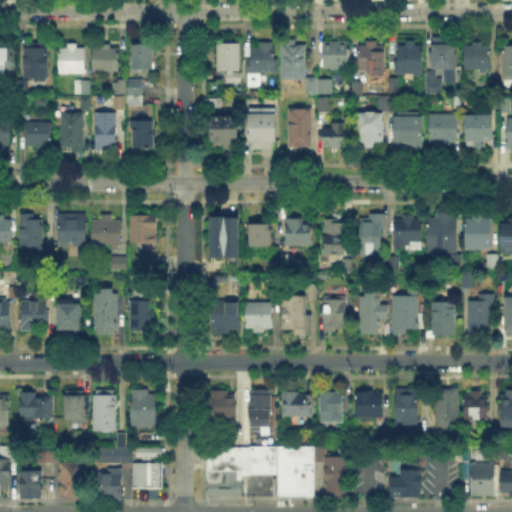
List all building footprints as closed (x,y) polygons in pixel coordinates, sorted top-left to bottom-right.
[(419,43),(419,71),(397,72),(397,43),(403,43),(403,38),(413,38),(413,43),(419,43)] [(434,67),(434,38),(455,38),(455,67),(434,67)] [(511,39),(511,44),(501,44),(500,85),(511,84),(511,39)] [(57,73),(57,45),(65,45),(65,41),(75,42),(75,45),(83,45),(82,73),(57,73)] [(151,41),(151,66),(130,65),(130,41),(151,41)] [(360,72),(360,47),(356,47),(356,41),(376,41),(376,45),(385,45),(385,82),(371,82),(371,72),(360,72)] [(91,45),(100,45),(100,42),(108,42),(108,45),(116,45),(116,71),(91,71),(91,45)] [(325,42),(350,42),(350,70),(325,70),(325,42)] [(0,76),(0,45),(11,45),(11,76),(0,76)] [(22,80),(22,45),(45,45),(45,80),(22,80)] [(227,71),(218,71),(218,45),(242,45),(241,84),(227,84),(227,71)] [(261,86),(250,86),(250,45),(275,45),(275,72),(261,72),(261,86)] [(491,45),(491,72),(466,72),(466,45),(491,45)] [(305,78),(285,78),(285,47),(305,47),(305,78)] [(422,68),(422,85),(432,85),(431,68),(422,68)] [(73,91),(73,77),(88,77),(88,91),(73,91)] [(126,94),(127,77),(140,77),(140,94),(126,94)] [(305,93),(305,78),(330,78),(329,93),(305,93)] [(111,92),(111,79),(125,79),(124,92),(111,92)] [(352,95),(352,83),(362,83),(362,95),(352,95)] [(111,108),(111,95),(125,95),(125,108),(111,108)] [(382,110),(382,97),(398,97),(398,110),(382,110)] [(208,108),(208,98),(223,98),(223,108),(208,108)] [(6,113),(6,99),(15,99),(15,113),(6,113)] [(502,113),(503,99),(511,99),(511,113),(502,113)] [(320,100),(329,100),(329,112),(320,112),(320,100)] [(290,109),(313,109),(313,149),(289,149),(290,109)] [(97,147),(97,114),(116,114),(116,147),(97,147)] [(360,142),(360,114),(383,114),(383,142),(360,142)] [(430,147),(430,114),(459,115),(458,147),(430,147)] [(61,150),(61,115),(84,115),(84,150),(61,150)] [(210,142),(210,115),(237,115),(237,142),(210,142)] [(251,142),(251,116),(276,116),(276,142),(251,142)] [(466,142),(466,116),(493,116),(493,142),(466,142)] [(396,148),(396,117),(423,117),(423,148),(396,148)] [(0,143),(0,122),(12,122),(12,143),(0,143)] [(347,122),(347,130),(355,130),(355,148),(323,148),(323,130),(333,130),(333,122),(347,122)] [(27,145),(27,123),(51,123),(51,145),(27,145)] [(155,123),(155,146),(133,146),(134,123),(155,123)] [(17,211),(31,211),(31,216),(41,217),(41,247),(17,247),(17,211)] [(84,211),(84,244),(57,244),(57,211),(84,211)] [(128,243),(128,211),(156,211),(155,243),(128,243)] [(415,211),(415,220),(424,220),(424,248),(395,248),(395,220),(404,220),(404,211),(415,211)] [(9,217),(9,243),(0,243),(0,212),(1,212),(1,217),(9,217)] [(111,212),(111,217),(118,217),(118,246),(89,246),(89,217),(98,217),(98,212),(111,212)] [(430,251),(431,215),(458,215),(458,252),(430,251)] [(239,256),(211,256),(210,217),(224,217),(224,218),(239,218),(239,256)] [(468,246),(468,217),(491,217),(491,246),(468,246)] [(362,256),(362,218),(383,218),(383,256),(362,256)] [(511,252),(502,252),(502,224),(511,224),(511,218),(511,252)] [(312,219),(312,246),(289,246),(289,219),(312,219)] [(346,221),(346,255),(325,255),(325,221),(346,221)] [(251,248),(251,224),(272,225),(272,248),(251,248)] [(137,266),(152,266),(152,252),(137,252),(137,266)] [(284,268),(284,254),(301,255),(301,268),(284,268)] [(390,271),(390,256),(399,256),(399,271),(390,271)] [(499,256),(499,270),(489,270),(489,256),(499,256)] [(449,267),(449,257),(460,257),(460,267),(449,267)] [(110,258),(128,258),(128,271),(110,271),(110,258)] [(263,269),(263,258),(273,258),(273,269),(263,269)] [(346,258),(354,258),(354,276),(346,276),(346,258)] [(464,287),(464,271),(472,271),(472,287),(464,287)] [(308,300),(308,286),(318,286),(318,300),(308,300)] [(114,289),(114,295),(119,295),(119,334),(98,334),(98,295),(104,295),(104,289),(114,289)] [(503,295),(502,334),(511,334),(511,289),(510,290),(510,295),(503,295)] [(381,294),(381,303),(388,303),(387,320),(381,320),(381,332),(360,332),(361,294),(381,294)] [(480,301),(480,296),(494,296),(494,333),(470,333),(470,301),(480,301)] [(127,297),(149,297),(149,308),(152,308),(152,319),(149,319),(149,328),(127,328),(127,297)] [(325,327),(325,297),(347,297),(347,327),(325,327)] [(395,332),(395,297),(418,297),(418,332),(395,332)] [(0,327),(0,298),(8,298),(8,327),(0,327)] [(307,300),(307,316),(312,316),(312,336),(297,336),(297,328),(283,327),(284,300),(307,300)] [(56,328),(55,301),(79,301),(79,328),(76,328),(76,332),(69,332),(69,328),(56,328)] [(24,302),(50,302),(49,330),(24,330),(24,302)] [(240,302),(240,333),(214,333),(214,302),(240,302)] [(248,303),(273,303),(273,331),(247,330),(248,303)] [(434,336),(434,303),(456,303),(456,337),(434,336)] [(117,389),(117,430),(96,430),(96,389),(117,389)] [(419,389),(419,429),(398,429),(398,389),(419,389)] [(149,390),(149,396),(157,396),(157,426),(133,426),(133,390),(149,390)] [(438,427),(438,390),(458,390),(458,427),(438,427)] [(225,391),(225,398),(237,398),(237,421),(207,420),(207,391),(225,391)] [(67,392),(85,392),(85,422),(67,422),(67,392)] [(249,422),(249,392),(275,392),(275,423),(249,422)] [(321,392),(344,393),(343,429),(335,429),(335,424),(321,424),(321,392)] [(23,416),(23,393),(51,394),(50,416),(23,416)] [(384,393),(384,419),(357,419),(358,393),(384,393)] [(0,394),(10,394),(10,426),(0,426),(0,394)] [(314,416),(284,416),(284,394),(314,394),(314,416)] [(489,394),(489,421),(466,421),(467,394),(489,394)] [(502,394),(511,394),(511,428),(502,428),(502,394)] [(115,430),(115,443),(124,443),(124,430),(115,430)] [(435,431),(435,448),(425,448),(425,431),(435,431)] [(376,445),(376,432),(389,432),(389,445),(376,445)] [(493,432),(493,441),(483,441),(483,432),(493,432)] [(275,444),(275,473),(240,473),(240,496),(205,496),(205,443),(275,444)] [(276,444),(275,495),(312,495),(313,444),(276,444)] [(39,460),(52,460),(51,446),(38,446),(39,460)] [(134,456),(134,446),(161,446),(161,456),(134,456)] [(8,491),(0,491),(0,449),(8,449),(8,491)] [(475,458),(475,450),(492,450),(492,458),(475,458)] [(321,457),(321,492),(343,492),(343,457),(321,457)] [(131,460),(131,486),(159,486),(159,460),(131,460)] [(57,462),(58,496),(82,496),(81,461),(57,462)] [(468,463),(468,497),(493,497),(493,463),(468,463)] [(121,497),(91,497),(91,470),(106,470),(106,465),(121,465),(121,497)] [(18,496),(18,469),(39,469),(39,495),(18,496)] [(396,476),(387,476),(387,498),(419,498),(419,470),(396,470),(396,476)] [(511,471),(498,471),(498,492),(509,492),(509,497),(511,497),(511,471)]
